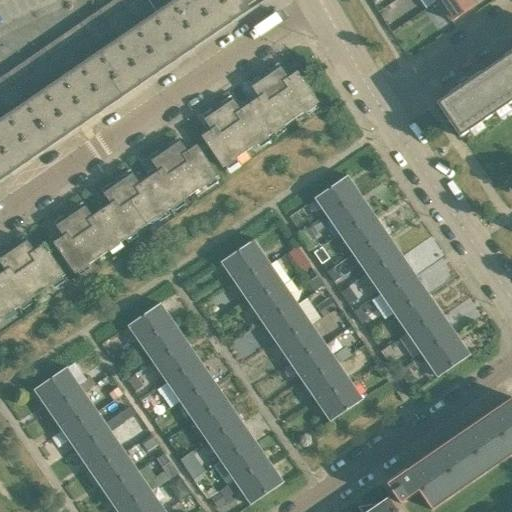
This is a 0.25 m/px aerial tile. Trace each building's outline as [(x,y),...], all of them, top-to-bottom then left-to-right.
[(131,0),(0,90),(0,175),(256,0),(131,0)] [(397,0),(381,10),(389,23),(422,3),(420,0),(397,0)] [(476,5),(472,0),(439,0),(437,2),(451,22),(476,5)] [(511,95),(511,55),(493,68),(511,95)] [(280,68),(266,78),(294,119),(303,113),(305,115),(316,107),(315,105),(318,103),(297,72),(287,79),(280,68)] [(459,136),(511,100),(511,95),(493,68),(438,105),(459,136)] [(284,126),(294,119),(266,78),(251,88),(258,98),(249,105),(270,135),(273,134),(274,135),(285,128),(284,126)] [(232,101),(218,111),(246,151),(256,145),(257,147),(268,139),(267,138),(270,135),(249,105),(239,111),(232,101)] [(236,158),(246,151),(218,111),(203,121),(210,131),(201,137),(222,168),(225,166),(226,168),(237,160),(236,158)] [(180,142),(165,152),(193,193),(203,186),(204,188),(216,181),(214,179),(217,177),(196,146),(187,152),(180,142)] [(183,200),(193,193),(165,152),(151,162),(157,172),(148,178),(170,209),(172,208),(173,209),(184,202),(183,200)] [(132,174),(118,184),(146,226),(156,219),(157,221),(168,213),(167,211),(170,209),(148,178),(139,185),(132,174)] [(328,220),(361,197),(347,177),(314,200),(328,220)] [(136,232),(146,226),(118,184),(103,194),(110,205),(101,211),(122,242),(125,240),(126,242),(137,234),(136,232)] [(375,217),(361,197),(328,220),(341,240),(375,217)] [(85,207),(70,217),(98,258),(108,252),(109,253),(120,246),(119,244),(122,242),(101,211),(92,217),(85,207)] [(88,265),(98,258),(70,217),(55,227),(62,237),(53,243),(74,275),(77,273),(78,274),(89,267),(88,265)] [(388,237),(375,217),(341,240),(355,260),(388,237)] [(314,238),(316,237),(311,229),(303,234),(308,242),(314,238)] [(402,256),(388,237),(355,260),(368,279),(402,256)] [(27,241),(12,251),(41,292),(50,286),(52,287),(63,280),(61,278),(65,276),(44,245),(34,252),(27,241)] [(220,264),(234,284),(268,261),(254,241),(220,264)] [(321,247),(313,253),(321,265),(329,259),(321,247)] [(31,299),(41,292),(12,251),(0,259),(0,264),(4,271),(0,274),(0,284),(17,309),(19,307),(21,308),(32,301),(31,299)] [(302,255),(292,261),(301,274),(310,268),(302,255)] [(415,276),(402,256),(368,279),(382,299),(415,276)] [(234,284),(248,304),(281,281),(268,261),(234,284)] [(334,268),(327,273),(333,283),(341,278),(334,268)] [(429,296),(415,276),(382,299),(395,319),(429,296)] [(324,287),(317,278),(307,285),(313,294),(324,287)] [(248,304),(261,323),(295,301),(281,281),(248,304)] [(0,320),(3,318),(4,320),(15,312),(14,311),(17,309),(0,284),(0,320)] [(357,298),(349,286),(341,292),(349,304),(357,298)] [(442,316),(429,296),(395,319),(409,339),(442,316)] [(321,319),(337,309),(329,298),(314,309),(321,319)] [(261,323),(275,343),(308,320),(295,301),(261,323)] [(141,348),(175,325),(161,304),(127,327),(141,348)] [(368,319),(361,308),(354,313),(361,324),(368,319)] [(456,336),(442,316),(409,339),(422,358),(456,336)] [(275,343),(288,363),(322,340),(308,320),(275,343)] [(188,344),(175,325),(141,348),(155,367),(188,344)] [(470,356),(456,336),(422,358),(436,379),(470,356)] [(288,363),(302,383),(335,360),(333,357),(322,340),(288,363)] [(335,360),(338,364),(361,349),(356,341),(333,357),(335,360)] [(202,364),(188,344),(155,367),(168,387),(202,364)] [(388,347),(380,352),(387,362),(395,357),(388,347)] [(407,383),(414,378),(411,374),(421,368),(418,364),(414,358),(397,370),(407,383)] [(302,383),(315,402),(349,379),(338,364),(335,360),(302,383)] [(215,384),(202,364),(168,387),(182,407),(215,384)] [(33,391),(47,412),(81,389),(76,382),(67,368),(33,391)] [(88,373),(76,382),(81,389),(93,380),(88,373)] [(142,387),(135,377),(127,382),(134,392),(142,387)] [(349,379),(315,402),(329,423),(362,400),(349,379)] [(229,404),(215,384),(182,407),(195,426),(229,404)] [(94,408),(81,389),(47,412),(61,431),(94,408)] [(242,423),(229,404),(195,426),(209,446),(242,423)] [(511,405),(410,476),(407,471),(395,480),(408,499),(419,491),(432,510),(511,455),(511,405)] [(135,415),(130,407),(119,415),(124,422),(135,415)] [(61,431),(74,451),(108,428),(94,408),(61,431)] [(256,443),(242,423),(209,446),(222,466),(256,443)] [(121,448),(108,428),(74,451),(88,471),(121,448)] [(151,437),(140,444),(146,454),(157,446),(151,437)] [(269,463),(256,443),(222,466),(236,486),(269,463)] [(88,471),(101,490),(135,467),(121,448),(88,471)] [(197,450),(184,458),(196,478),(209,470),(197,450)] [(169,479),(177,474),(169,462),(161,468),(169,479)] [(283,483),(269,463),(236,486),(250,506),(283,483)] [(148,487),(135,467),(101,490),(115,510),(148,487)] [(179,480),(168,488),(178,502),(188,494),(179,480)] [(115,510),(115,511),(153,511),(162,507),(148,487),(115,510)] [(227,503),(220,492),(210,499),(217,510),(227,503)] [(397,511),(388,498),(368,511),(397,511)]
